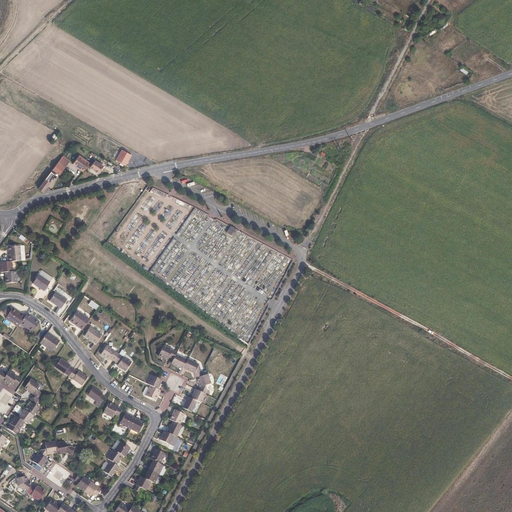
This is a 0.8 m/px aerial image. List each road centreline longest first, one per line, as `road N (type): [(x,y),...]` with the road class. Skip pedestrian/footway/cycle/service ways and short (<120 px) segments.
road 1 (tertiary): [(11,214),(104,183),(365,127),(511,76)]
road 2 (residential): [(172,511),(304,264),(303,251)]
road 3 (track): [(304,264),(511,378)]
road 4 (residential): [(161,413),(118,392),(36,305),(0,296)]
